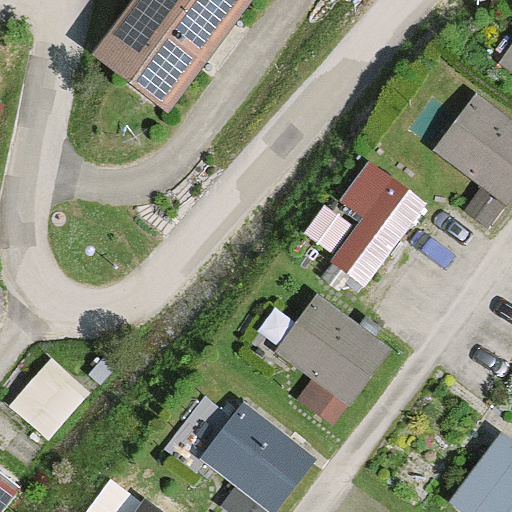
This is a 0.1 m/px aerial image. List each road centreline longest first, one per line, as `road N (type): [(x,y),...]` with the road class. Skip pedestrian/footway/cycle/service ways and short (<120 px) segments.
road 1 (track): [(292,0),(187,141),(151,174),(110,184),(29,173)]
road 2 (track): [(308,511),(511,238)]
